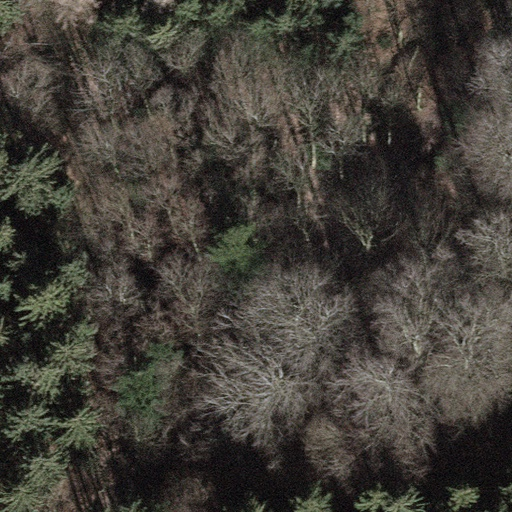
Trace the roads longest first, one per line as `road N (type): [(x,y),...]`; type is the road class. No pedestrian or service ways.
road 1 (track): [(137,511),(238,413),(511,40)]
road 2 (track): [(154,511),(511,480)]
